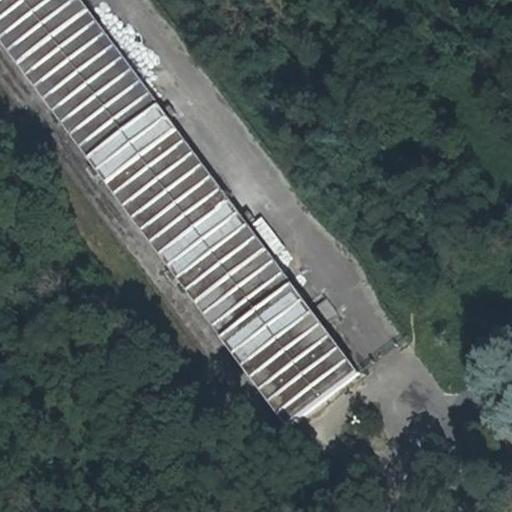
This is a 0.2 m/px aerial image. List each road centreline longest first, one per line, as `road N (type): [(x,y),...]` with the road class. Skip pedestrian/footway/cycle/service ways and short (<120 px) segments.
road 1 (unclassified): [(309,442),(346,449),(454,442)]
road 2 (unclassified): [(511,326),(454,442)]
road 3 (unclassified): [(309,442),(408,361)]
